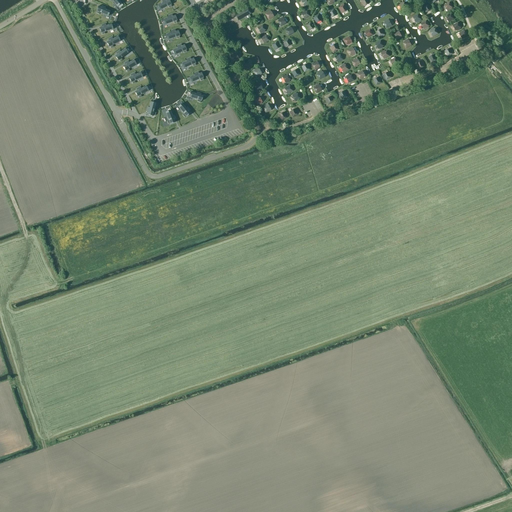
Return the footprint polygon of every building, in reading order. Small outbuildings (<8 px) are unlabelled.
[(162,3),(157,5),(160,10),(168,6),(169,8),(172,7),(171,5),(168,0),(167,0),(166,1),(166,0),(163,0),(162,1),(162,3)] [(404,2),(399,5),(402,11),(407,8),(404,2)] [(450,2),(444,5),(447,11),(453,8),(450,2)] [(344,4),(338,7),(341,13),(347,10),(344,4)] [(428,4),(423,7),(426,13),(432,10),(428,4)] [(97,11),(96,13),(99,14),(100,12),(108,16),(110,11),(105,9),(106,7),(102,5),(101,7),(99,6),(96,11),(97,11)] [(245,20),(250,17),(249,15),(251,13),(248,8),(235,15),(238,20),(243,18),(245,20)] [(334,9),(328,12),(331,18),(337,15),(334,9)] [(271,11),(265,14),(268,20),(274,17),(271,11)] [(307,11),(301,14),(304,19),(310,16),(307,11)] [(168,18),(163,20),(165,25),(173,22),(174,24),(177,23),(176,21),(177,21),(175,15),(173,16),(172,14),(168,16),(168,18)] [(418,14),(413,17),(416,23),(421,19),(418,14)] [(451,14),(446,17),(449,22),(454,19),(451,14)] [(318,15),(313,18),(316,23),(321,20),(318,15)] [(283,18),(277,21),(280,27),(286,24),(283,18)] [(389,20),(383,23),(386,29),(392,26),(389,20)] [(426,21),(421,24),(424,29),(429,26),(426,21)] [(311,22),(305,25),(309,31),(314,28),(311,22)] [(458,22),(453,25),(456,31),(461,28),(458,22)] [(101,27),(99,28),(101,33),(102,33),(102,35),(105,34),(104,32),(113,29),(111,24),(105,26),(104,24),(101,25),(101,27)] [(263,25),(257,28),(260,33),(266,30),(263,25)] [(291,27),(285,30),(288,36),(294,33),(291,27)] [(435,28),(430,31),(433,37),(438,34),(435,28)] [(370,29),(365,32),(368,38),(373,35),(370,29)] [(381,29),(376,32),(379,37),(384,34),(381,29)] [(171,33),(166,35),(168,40),(176,37),(177,39),(180,38),(179,36),(180,36),(178,31),(175,31),(175,30),(170,31),(171,33)] [(465,30),(459,33),(462,39),(468,36),(465,30)] [(399,31),(393,34),(396,40),(402,37),(399,31)] [(266,35),(261,38),(263,43),(269,40),(266,35)] [(109,41),(106,42),(109,47),(110,47),(111,48),(113,47),(112,45),(120,41),(118,36),(112,39),(112,37),(108,39),(109,41)] [(349,37),(343,40),(346,45),(352,42),(349,37)] [(288,39),(283,42),(286,48),(291,45),(288,39)] [(381,40),(375,43),(378,49),(384,46),(381,40)] [(409,40),(403,43),(406,48),(412,45),(409,40)] [(277,42),(271,44),(274,50),(280,47),(277,42)] [(177,48),(172,50),(175,55),(183,51),(184,53),(187,52),(186,50),(184,45),(182,46),(181,44),(177,46),(177,48)] [(335,44),(330,47),(333,52),(339,49),(335,44)] [(352,47),(347,50),(350,56),(355,53),(352,47)] [(117,54),(115,56),(118,60),(119,60),(120,62),(122,60),(121,58),(128,53),(125,48),(120,52),(119,50),(116,53),(117,54)] [(450,48),(445,51),(448,57),(453,54),(450,48)] [(387,50),(381,53),(384,59),(390,56),(387,50)] [(236,54),(230,57),(233,62),(239,59),(236,54)] [(340,54),(334,57),(337,63),(343,60),(340,54)] [(434,54),(429,57),(432,63),(437,60),(434,54)] [(396,57),(390,61),(393,66),(398,63),(396,57)] [(187,61),(182,63),(184,68),(192,65),(193,67),(196,65),(195,64),(195,63),(193,58),(191,59),(190,58),(186,59),(187,61)] [(357,59),(351,62),(354,67),(360,64),(357,59)] [(125,65),(123,66),(125,71),(126,71),(127,72),(130,71),(129,69),(136,64),(134,60),(129,63),(128,61),(124,63),(125,65)] [(317,61),(311,64),(314,70),(320,67),(317,61)] [(422,61),(416,64),(419,70),(425,67),(422,61)] [(248,62),(242,65),(245,70),(251,67),(248,62)] [(307,64),(301,67),(304,72),(310,69),(307,64)] [(345,64),(340,67),(343,73),(348,70),(345,64)] [(259,69),(253,72),(256,77),(262,74),(259,69)] [(297,69),(291,72),(294,78),(300,75),(297,69)] [(322,71),(316,74),(319,80),(325,77),(322,71)] [(362,71),(356,74),(359,80),(365,77),(362,71)] [(131,76),(129,78),(131,82),(132,82),(133,84),(135,83),(134,81),(143,77),(140,72),(135,75),(134,73),(131,75),(131,76)] [(194,75),(189,77),(191,82),(200,79),(201,81),(203,80),(203,78),(201,73),(199,74),(198,72),(194,73),(194,75)] [(388,72),(383,75),(386,80),(391,77),(388,72)] [(288,74),(282,77),(285,83),(291,80),(288,74)] [(351,75),(345,78),(348,83),(354,80),(351,75)] [(379,77),(373,80),(376,85),(382,83),(379,77)] [(260,84),(254,87),(257,92),(263,89),(260,84)] [(290,85),(284,88),(287,94),(293,91),(290,85)] [(319,85),(313,88),(316,93),(322,91),(319,85)] [(137,90),(135,92),(137,97),(138,96),(139,98),(142,97),(141,95),(149,91),(146,86),(141,88),(140,87),(136,89),(137,90)] [(344,91),(338,94),(341,99),(347,97),(344,91)] [(191,92),(189,97),(198,100),(197,102),(200,103),(201,101),(203,96),(201,95),(201,93),(197,92),(196,93),(191,92)] [(298,93),(292,96),(295,102),(301,99),(298,93)] [(330,96),(325,99),(328,105),(333,102),(330,96)] [(259,97),(254,100),(257,105),(262,102),(259,97)] [(147,107),(146,111),(148,112),(147,115),(153,116),(156,103),(156,104),(151,103),(151,102),(149,108),(147,107)] [(182,103),(178,107),(184,114),(182,115),(184,118),(186,116),(186,117),(190,113),(189,111),(190,110),(187,106),(186,108),(182,103)] [(268,105),(262,108),(265,113),(271,110),(268,105)] [(295,109),(289,112),(293,118),(298,114),(295,109)] [(171,110),(165,112),(169,121),(167,122),(168,124),(170,124),(175,122),(174,120),(176,119),(174,115),(173,116),(171,110)] [(284,112),(278,115),(281,121),(287,118),(284,112)]
